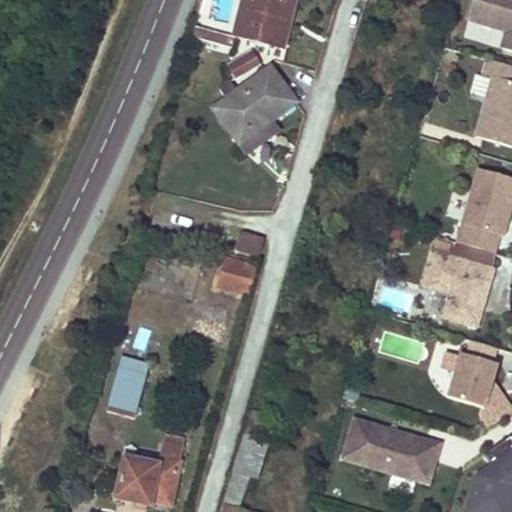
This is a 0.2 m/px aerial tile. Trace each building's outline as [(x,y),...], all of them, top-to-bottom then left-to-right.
[(245,0),(236,36),(285,49),(297,0),(245,0)] [(511,0),(473,0),(468,20),(508,32),(503,49),(511,51),(511,0)] [(206,41),(209,33),(196,30),(193,38),(206,41)] [(232,48),(234,40),(209,33),(206,41),(232,48)] [(272,122),(297,103),(271,69),(239,93),(231,83),(220,91),(228,101),(216,109),(241,145),(272,122)] [(511,82),(493,77),(476,137),(511,147),(511,82)] [(272,122),(241,145),(247,153),(278,130),(272,122)] [(511,208),(511,179),(477,170),(456,244),(494,255),(499,237),(503,238),(511,208)] [(240,233),(235,250),(259,257),(264,240),(240,233)] [(391,237),(388,247),(393,249),(397,238),(391,237)] [(494,270),(432,252),(422,286),(451,294),(444,318),(477,328),(494,270)] [(257,266),(227,257),(218,288),(249,296),(257,266)] [(470,342),(466,356),(490,363),(494,349),(470,342)] [(466,356),(461,354),(448,398),(483,409),(496,365),(490,363),(466,356)] [(147,377),(150,365),(122,357),(118,369),(147,377)] [(137,416),(147,377),(118,369),(108,408),(137,416)] [(440,446),(354,421),(343,461),(429,485),(440,446)] [(270,442),(274,429),(250,422),(246,434),(270,442)] [(270,442),(246,434),(221,511),(242,511),(239,511),(250,476),(258,479),(269,443),(270,442)] [(164,442),(184,447),(185,439),(165,435),(164,442)] [(468,511),(506,511),(511,493),(511,437),(511,436),(484,455),(492,468),(478,478),(468,511)] [(159,465),(131,460),(126,459),(117,499),(151,505),(152,500),(154,491),(167,494),(173,496),(184,447),(164,442),(162,455),(159,465)] [(133,449),(131,460),(159,465),(162,455),(133,449)] [(154,491),(152,500),(165,503),(167,494),(154,491)]
